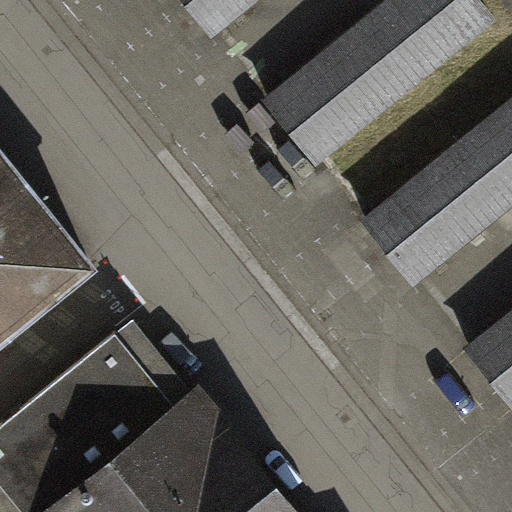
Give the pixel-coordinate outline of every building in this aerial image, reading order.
[(182,0),(212,37),(257,0),(182,0)] [(391,0),(264,102),(312,162),(489,20),(473,0),(391,0)] [(511,110),(367,228),(415,287),(511,208),(511,110)] [(0,149),(0,334),(91,262),(0,149)] [(511,315),(469,351),(511,403),(511,315)] [(116,331),(0,424),(0,481),(25,511),(293,511),(196,392),(177,407),(116,331)]
